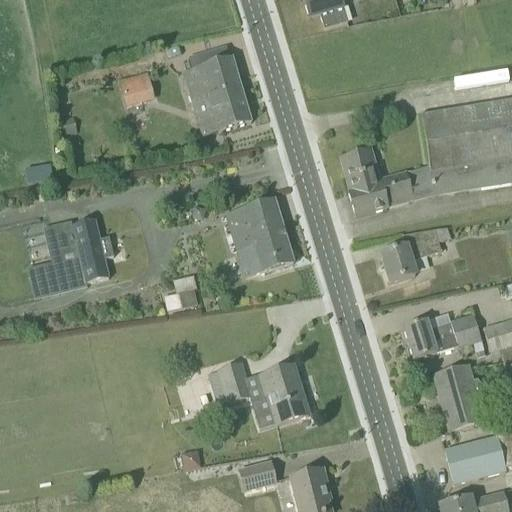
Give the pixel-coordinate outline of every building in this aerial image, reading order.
[(301,0),(307,21),(318,18),(323,33),(346,27),(341,11),(342,10),(339,0),(301,0)] [(203,140),(250,127),(231,61),(183,76),(203,140)] [(154,103),(147,77),(117,85),(124,111),(154,103)] [(431,186),(511,173),(511,104),(420,119),(431,186)] [(355,222),(386,213),(430,200),(433,200),(432,193),(410,199),(404,177),(378,185),(369,154),(340,163),(349,196),(347,197),(355,222)] [(274,204),(242,214),(225,219),(235,254),(236,254),(244,280),(259,276),(259,277),(292,267),(274,204)] [(98,248),(93,229),(70,235),(87,293),(109,286),(104,267),(113,265),(108,245),(98,248)] [(440,256),(437,246),(433,233),(401,240),(404,251),(379,259),(388,287),(414,279),(410,265),(440,256)] [(168,313),(195,308),(193,299),(166,305),(168,313)] [(426,325),(402,332),(412,364),(457,351),(457,353),(473,348),(476,356),(484,354),(472,319),(449,326),(449,328),(428,334),(426,325)] [(511,323),(482,332),(490,358),(499,355),(504,373),(504,376),(511,373),(511,323)] [(241,367),(218,375),(228,407),(251,400),(241,367)] [(292,370),(256,381),(262,403),(249,407),(257,434),(275,428),(276,429),(307,420),(292,370)] [(481,425),(478,413),(492,403),(476,382),(470,386),(466,371),(433,381),(448,434),(481,425)] [(496,441),(504,473),(511,470),(511,432),(495,437),(496,441)] [(496,441),(443,454),(452,489),(504,475),(504,473),(496,441)] [(239,475),(244,495),(274,487),(269,468),(239,475)] [(297,511),(328,511),(326,503),(329,503),(321,474),(290,482),(297,511)] [(438,510),(438,511),(505,511),(501,498),(470,506),(469,502),(438,510)]
